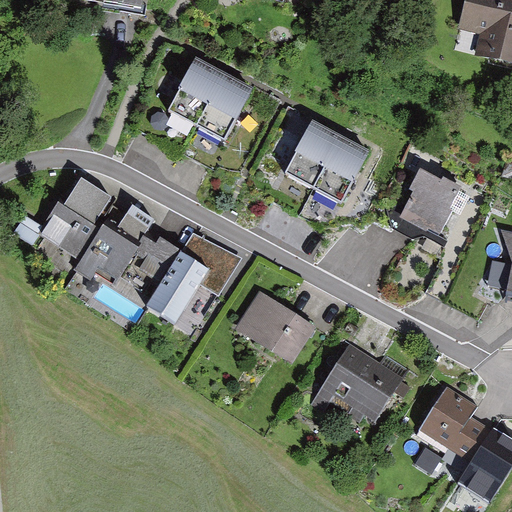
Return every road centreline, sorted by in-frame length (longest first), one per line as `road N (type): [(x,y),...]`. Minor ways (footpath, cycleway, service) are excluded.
road 1 (residential): [(0,185),(46,171),(96,176),(501,389)]
road 2 (track): [(185,0),(142,66),(96,176)]
